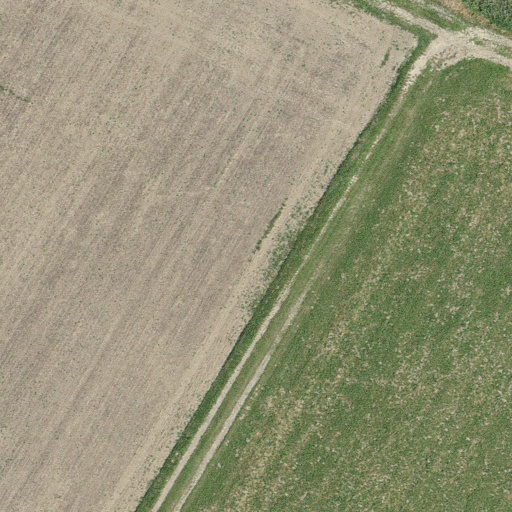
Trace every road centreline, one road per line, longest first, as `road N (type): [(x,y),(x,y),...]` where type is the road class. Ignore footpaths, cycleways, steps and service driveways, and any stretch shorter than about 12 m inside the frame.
road 1 (track): [(451,30),(156,511)]
road 2 (track): [(391,0),(511,62)]
